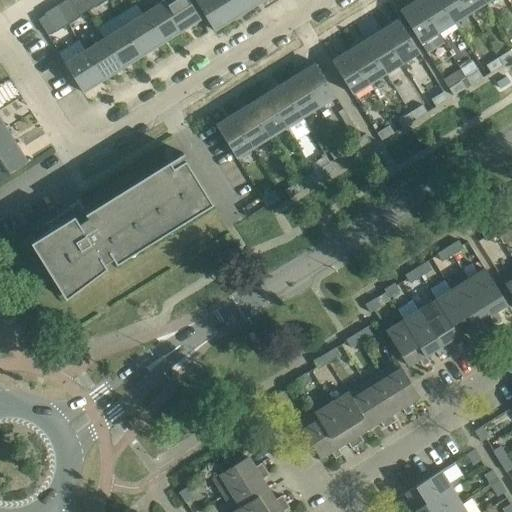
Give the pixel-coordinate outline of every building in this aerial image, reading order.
[(79,0),(69,0),(80,16),(86,12),(79,0)] [(89,0),(79,0),(86,12),(94,7),(89,0)] [(187,0),(164,0),(161,2),(179,30),(200,17),(199,16),(198,16),(187,0)] [(233,17),(222,0),(197,0),(195,1),(212,28),(211,28),(212,30),(233,17)] [(248,0),(222,0),(233,17),(252,5),(248,0)] [(418,0),(417,1),(437,33),(453,23),(438,0),(418,0)] [(438,0),(453,23),(469,13),(461,0),(438,0)] [(461,0),(469,13),(486,3),(483,0),(461,0)] [(401,13),(420,44),(437,33),(417,1),(399,12),(400,13),(401,13)] [(179,30),(161,2),(142,14),(159,42),(179,30)] [(140,54),(159,42),(142,14),(122,26),(140,54)] [(45,15),(38,19),(48,36),(55,31),(45,15)] [(381,31),(401,63),(418,53),(399,22),(401,21),(400,20),(381,31)] [(140,54),(122,26),(103,38),(121,66),(140,54)] [(365,41),(385,73),(401,63),(381,31),(365,41)] [(101,79),(121,66),(103,38),(84,51),(101,79)] [(349,51),(369,83),(385,73),(365,41),(349,51)] [(511,58),(511,52),(510,49),(497,57),(502,65),(511,58)] [(101,79),(84,51),(64,63),(80,89),(80,90),(81,91),(101,79)] [(333,63),(352,94),(369,83),(349,51),(331,62),(332,64),(333,63)] [(497,57),(485,65),(490,73),(502,65),(497,57)] [(298,75),(318,107),(335,96),(316,66),(317,65),(316,63),(298,75)] [(469,85),(482,78),(477,70),(465,78),(469,85)] [(281,85),(302,117),(318,107),(298,75),(281,85)] [(460,80),(448,88),(453,96),(465,88),(460,80)] [(265,95),(285,127),(302,117),(281,85),(265,95)] [(443,92),(431,99),(435,107),(448,99),(443,92)] [(249,105),(269,138),(285,127),(265,95),(249,105)] [(233,115),(253,148),(269,138),(249,105),(233,115)] [(427,112),(422,105),(409,113),(414,120),(427,112)] [(409,113),(397,120),(402,127),(414,120),(409,113)] [(233,115),(215,127),(216,128),(217,128),(236,158),(253,148),(233,115)] [(381,140),(394,133),(389,125),(376,133),(381,140)] [(0,154),(15,146),(5,129),(0,132),(0,154)] [(357,149),(370,141),(365,134),(360,137),(352,141),(357,149)] [(333,159),(345,152),(340,144),(328,152),(333,159)] [(26,163),(15,146),(0,154),(0,178),(24,163),(24,164),(26,163)] [(93,210),(91,211),(85,215),(86,216),(88,219),(79,225),(74,217),(31,244),(64,298),(105,267),(103,263),(112,258),(115,264),(212,205),(185,161),(173,169),(96,217),(93,212),(94,211),(93,210)] [(317,169),(322,177),(334,170),(329,162),(317,169)] [(302,190),(314,182),(309,174),(297,182),(302,190)] [(284,190),(289,198),(302,190),(297,182),(284,190)] [(273,191),(260,199),(265,206),(277,199),(273,191)] [(491,227),(496,235),(507,228),(502,220),(491,227)] [(486,241),(496,235),(491,227),(481,233),(486,241)] [(457,240),(447,246),(452,254),(462,248),(457,240)] [(436,253),(437,254),(441,261),(452,254),(447,246),(436,253)] [(426,261),(414,268),(419,276),(430,269),(426,261)] [(404,275),(405,276),(409,283),(419,276),(414,268),(404,275)] [(506,304),(484,269),(467,279),(488,315),(493,322),(499,318),(495,311),(506,304)] [(511,270),(500,278),(511,297),(511,270)] [(467,279),(451,289),(477,332),(483,328),(478,321),(488,315),(467,279)] [(383,289),(388,297),(399,290),(394,282),(383,289)] [(451,289),(434,300),(457,334),(467,328),(471,335),(477,332),(451,289)] [(369,312),(372,310),(380,305),(375,298),(364,304),(369,312)] [(457,334),(434,300),(418,310),(440,345),(450,338),(455,345),(461,341),(457,334)] [(418,310),(402,320),(424,355),(434,349),(438,356),(445,352),(440,345),(418,310)] [(428,362),(424,355),(402,320),(385,330),(407,366),(418,359),(422,366),(428,362)] [(366,326),(356,333),(361,341),(371,334),(366,326)] [(345,340),(350,347),(361,341),(356,333),(345,340)] [(334,347),(323,354),(328,362),(339,355),(334,347)] [(313,361),(316,366),(318,369),(328,362),(323,354),(313,361)] [(396,361),(379,372),(400,407),(405,414),(411,410),(407,403),(418,396),(396,361)] [(379,372),(363,382),(389,424),(395,420),(391,413),(400,407),(379,372)] [(294,380),(296,383),(299,387),(310,381),(305,373),(294,380)] [(363,382),(347,392),(368,427),(379,421),(383,428),(389,424),(363,382)] [(283,391),(272,398),(277,406),(288,399),(283,391)] [(330,402),(356,444),(362,441),(358,434),(368,427),(347,392),(330,402)] [(330,402),(314,412),(336,447),(346,441),(350,448),(356,444),(330,402)] [(297,423),(310,444),(319,458),(330,451),(334,458),(341,454),(336,447),(314,412),(297,423)] [(488,436),(481,426),(473,431),(480,441),(488,436)] [(491,450),(498,461),(506,456),(499,445),(491,450)] [(480,460),(474,449),(466,454),(473,465),(480,460)] [(212,478),(223,495),(264,469),(261,463),(254,467),(247,456),(212,478)] [(511,467),(511,465),(506,456),(498,461),(505,472),(511,467)] [(268,475),(264,469),(223,495),(233,511),(268,489),(261,479),(268,475)] [(491,469),(488,472),(483,474),(490,485),(498,480),(491,469)] [(450,487),(440,470),(405,492),(397,497),(401,504),(408,499),(415,509),(450,487)] [(498,480),(490,485),(497,496),(505,491),(498,480)] [(192,498),(185,487),(178,492),(184,503),(192,498)] [(447,511),(461,503),(450,487),(415,509),(416,511),(447,511)] [(233,511),(267,511),(285,501),(281,495),(274,500),(268,489),(233,511)] [(289,507),(285,501),(267,511),(281,511),(282,511),(289,507)] [(465,511),(461,503),(447,511),(465,511)] [(511,511),(511,506),(510,503),(502,508),(504,511),(511,511)]
